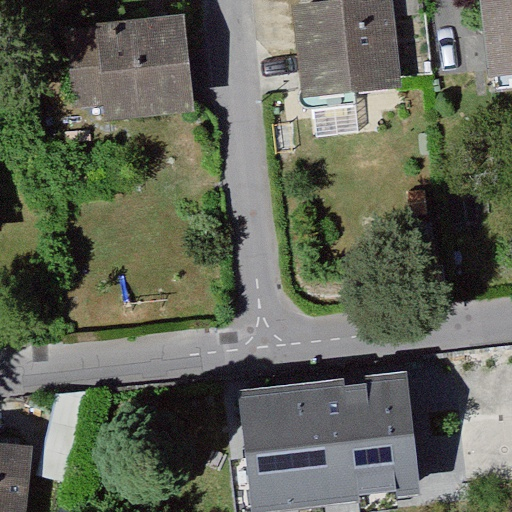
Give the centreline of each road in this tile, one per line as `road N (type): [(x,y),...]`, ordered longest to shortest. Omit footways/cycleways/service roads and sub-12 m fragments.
road 1 (residential): [(252,359),(228,0)]
road 2 (residential): [(252,359),(511,329)]
road 3 (residential): [(0,386),(252,359)]
